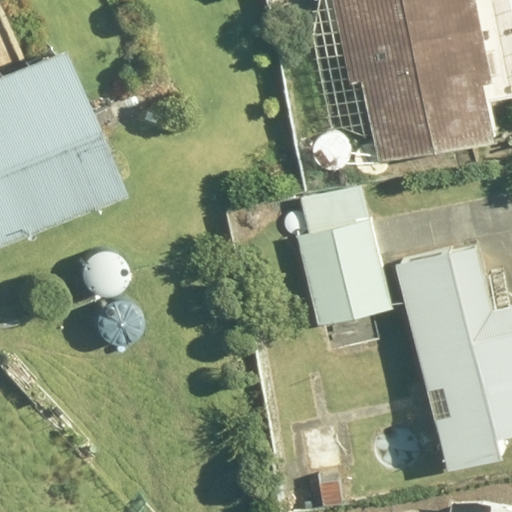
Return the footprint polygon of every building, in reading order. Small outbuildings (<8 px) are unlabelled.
[(338,0),(353,77),(367,74),(381,152),(497,130),(489,90),(511,85),(511,15),(509,0),(338,0)] [(56,42),(0,65),(0,234),(117,185),(56,42)] [(318,317),(390,305),(369,182),(298,194),(318,317)] [(511,296),(492,301),(478,241),(398,259),(446,464),(506,451),(501,430),(511,427),(511,296)] [(333,424),(294,433),(304,477),(343,469),(333,424)] [(511,511),(511,505),(484,502),(483,511),(511,511)]
